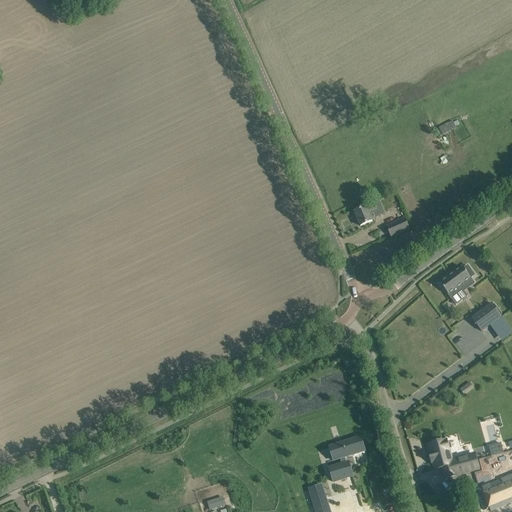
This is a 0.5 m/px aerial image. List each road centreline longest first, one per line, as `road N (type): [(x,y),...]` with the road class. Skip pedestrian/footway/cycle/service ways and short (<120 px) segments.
road 1 (tertiary): [(0,492),(348,317)]
road 2 (unclassified): [(226,0),(360,295)]
road 3 (residential): [(362,334),(420,511)]
road 4 (tertiary): [(360,295),(388,290),(511,201)]
